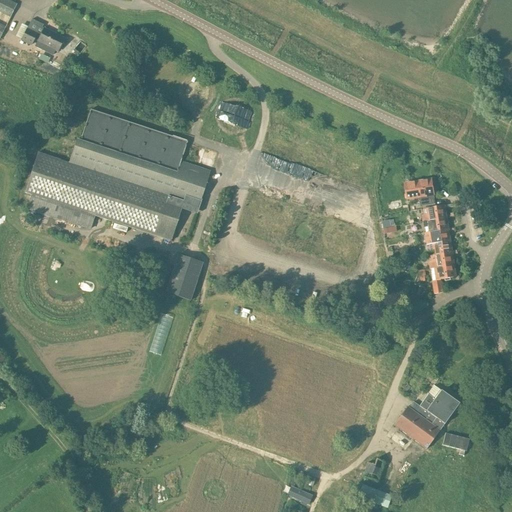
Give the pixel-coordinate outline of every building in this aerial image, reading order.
[(0,0),(0,11),(11,17),(17,4),(8,0),(0,0)] [(37,34),(34,39),(38,41),(35,47),(52,55),(55,50),(58,51),(64,38),(44,28),(44,29),(41,36),(37,34)] [(34,39),(37,34),(27,29),(21,39),(31,44),(34,39)] [(41,55),(39,59),(46,63),(48,59),(41,55)] [(188,141),(91,110),(80,141),(77,139),(69,163),(38,152),(25,192),(32,195),(27,209),(90,230),(96,215),(171,240),(183,203),(198,208),(201,200),(210,171),(181,161),(188,141)] [(407,183),(404,184),(407,201),(420,199),(421,206),(436,204),(435,196),(432,179),(407,183)] [(424,215),(422,215),(423,221),(447,217),(445,205),(429,208),(423,209),(424,215)] [(447,217),(423,221),(424,227),(426,227),(427,233),(434,232),(449,229),(447,217)] [(427,233),(425,233),(426,239),(427,245),(451,241),(449,229),(434,232),(427,233)] [(451,241),(427,245),(428,251),(428,252),(436,250),(437,255),(453,253),(451,241)] [(432,262),(430,263),(431,269),(455,265),(453,253),(437,255),(432,256),(432,262)] [(203,263),(177,255),(165,293),(190,301),(203,263)] [(455,265),(431,269),(433,281),(435,293),(435,294),(443,293),(443,292),(441,280),(442,280),(457,277),(455,265)] [(216,296),(212,308),(231,314),(235,303),(216,296)] [(244,306),(241,317),(260,323),(263,312),(244,306)] [(273,315),(269,326),(288,333),(292,321),(273,315)] [(434,365),(429,362),(426,367),(431,370),(434,365)] [(406,407),(394,425),(427,449),(441,430),(459,404),(433,386),(419,406),(413,402),(410,407),(409,409),(406,407)] [(450,438),(459,428),(450,421),(442,432),(450,438)] [(145,429),(128,423),(123,439),(130,441),(131,437),(141,441),(145,429)] [(306,473),(303,482),(310,485),(313,476),(306,473)] [(511,477),(490,487),(498,505),(511,498),(511,477)] [(300,507),(308,492),(292,484),(284,499),(300,507)] [(372,511),(388,511),(391,505),(374,500),(370,511),(372,511)]
